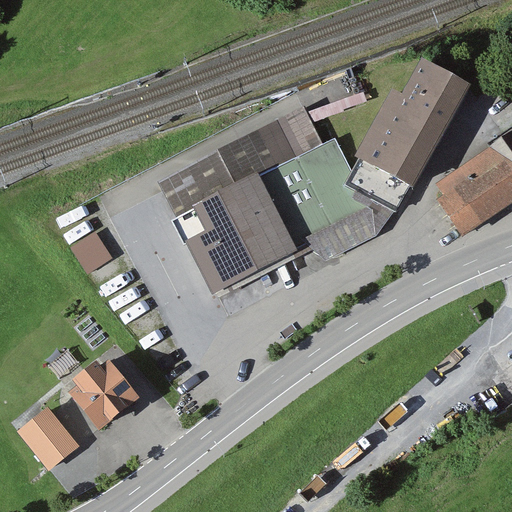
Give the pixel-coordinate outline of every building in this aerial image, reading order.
[(351,173),(344,184),(377,203),(395,211),(462,87),(423,66),(404,100),(394,94),(351,173)] [(179,217),(175,219),(214,294),(371,213),(377,203),(344,184),(351,173),(335,140),(320,148),(302,112),(163,184),(179,217)] [(511,137),(440,184),(468,227),(511,198),(511,137)] [(91,275),(116,258),(98,232),(73,249),(91,275)] [(135,398),(109,366),(102,372),(96,365),(77,380),(82,387),(74,393),(100,425),(135,398)] [(74,446),(46,413),(23,433),(51,466),(74,446)]
